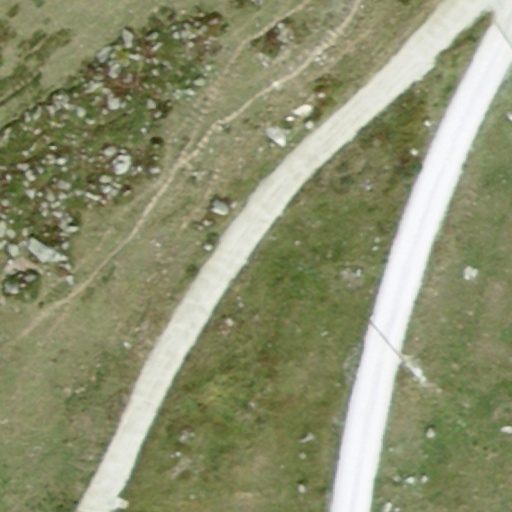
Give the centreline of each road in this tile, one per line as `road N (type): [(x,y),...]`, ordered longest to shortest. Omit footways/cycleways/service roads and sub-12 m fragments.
road 1 (track): [(91,511),(145,393),(253,213),(473,0)]
road 2 (track): [(511,20),(406,260),(349,511)]
